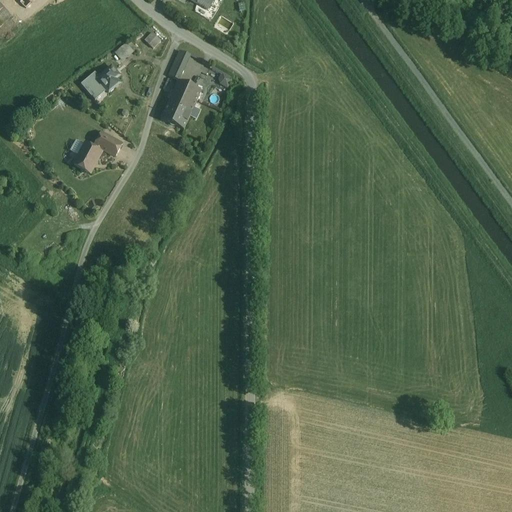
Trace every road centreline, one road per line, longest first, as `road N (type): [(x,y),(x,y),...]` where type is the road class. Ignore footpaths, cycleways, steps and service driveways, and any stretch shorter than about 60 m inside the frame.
road 1 (unclassified): [(250,511),(251,78),(179,32)]
road 2 (unclassified): [(13,511),(86,246),(141,148),(179,32)]
road 3 (track): [(511,202),(364,0)]
